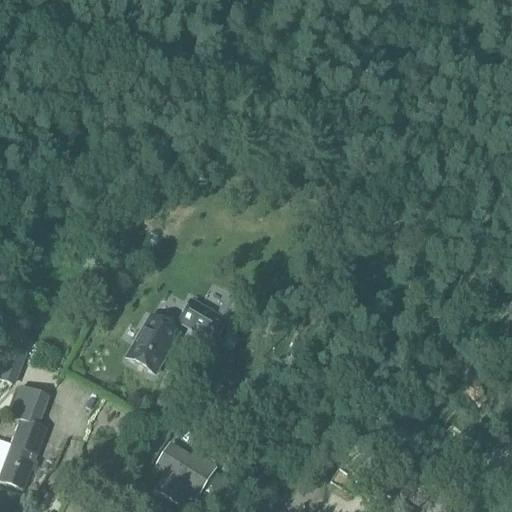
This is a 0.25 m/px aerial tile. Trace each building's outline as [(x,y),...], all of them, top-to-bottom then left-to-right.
[(287,286),(273,306),(286,315),(300,295),(287,286)] [(226,299),(216,315),(229,323),(239,307),(226,299)] [(178,327),(217,351),(230,331),(190,307),(178,327)] [(149,318),(124,362),(155,380),(181,336),(149,318)] [(13,338),(0,374),(0,383),(15,390),(31,345),(13,338)] [(210,418),(224,393),(202,380),(188,405),(210,418)] [(9,421),(22,425),(0,482),(0,485),(23,494),(46,433),(37,430),(48,401),(21,389),(9,421)] [(84,401),(71,407),(80,426),(93,419),(84,401)] [(126,416),(117,430),(126,436),(135,421),(126,416)] [(169,475),(157,496),(176,507),(183,496),(187,500),(192,501),(196,500),(199,498),(215,470),(197,458),(190,459),(172,447),(159,469),(169,475)]
